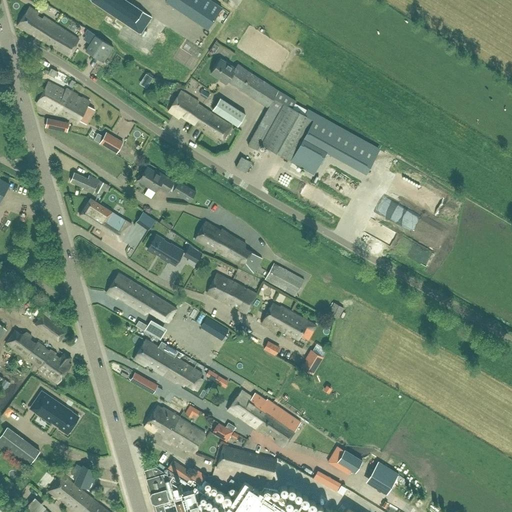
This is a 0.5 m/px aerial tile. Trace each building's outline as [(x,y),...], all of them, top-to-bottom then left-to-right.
[(90,0),(140,34),(151,17),(126,0),(90,0)] [(211,0),(165,0),(165,1),(207,29),(221,7),(211,0)] [(42,18),(38,15),(39,13),(30,7),(17,25),(68,56),(79,38),(76,35),(44,16),(42,18)] [(108,19),(105,23),(113,28),(116,24),(108,19)] [(94,35),(85,50),(103,62),(113,47),(94,35)] [(260,143),(291,160),(314,172),(326,149),(366,171),(378,150),(294,103),(296,100),(278,90),(237,64),(235,68),(220,58),(210,73),(223,81),(223,82),(225,84),(227,81),(268,108),(247,144),(257,150),(260,143)] [(45,77),(51,80),(55,73),(49,70),(45,77)] [(55,76),(51,81),(62,88),(66,83),(55,76)] [(50,109),(58,113),(70,91),(66,89),(65,91),(48,82),(36,103),(49,110),(50,109)] [(89,101),(70,91),(58,113),(68,118),(71,116),(76,119),(75,122),(77,123),(79,119),(86,123),(94,108),(87,105),(89,101)] [(193,124),(203,108),(197,104),(197,102),(181,91),(168,111),(179,118),(181,116),(193,124)] [(245,114),(229,104),(219,98),(212,109),(221,115),(237,126),(245,114)] [(203,108),(193,124),(198,127),(200,125),(205,128),(204,131),(216,139),(226,123),(210,113),(203,108)] [(64,129),(67,121),(57,119),(55,128),(64,129)] [(68,134),(78,138),(81,131),(71,127),(68,134)] [(105,132),(99,143),(111,149),(116,153),(122,142),(117,139),(105,132)] [(241,157),(235,166),(245,172),(251,162),(241,157)] [(136,179),(149,186),(148,187),(155,191),(158,186),(167,191),(173,181),(157,171),(157,172),(147,166),(142,174),(140,173),(136,179)] [(88,178),(74,172),(70,181),(83,187),(82,188),(92,193),(93,191),(101,194),(103,190),(106,192),(110,186),(99,179),(89,175),(88,178)] [(0,199),(9,184),(0,178),(0,199)] [(189,202),(196,191),(178,181),(172,191),(189,202)] [(120,241),(131,223),(90,198),(80,216),(120,241)] [(338,221),(354,227),(358,214),(342,208),(338,221)] [(220,230),(205,221),(195,239),(253,272),(261,257),(251,252),(244,248),(245,243),(221,229),(220,230)] [(392,224),(380,238),(390,247),(402,233),(392,224)] [(139,232),(132,245),(143,250),(150,237),(139,232)] [(120,243),(125,248),(130,242),(129,241),(133,237),(129,233),(120,243)] [(183,251),(155,235),(147,248),(155,253),(156,252),(161,255),(160,256),(168,261),(170,257),(176,261),(175,263),(183,251)] [(189,246),(184,255),(189,258),(187,261),(193,265),(198,257),(200,253),(189,246)] [(316,283),(281,263),(271,281),(306,300),(316,283)] [(176,308),(119,273),(106,292),(116,298),(118,296),(123,298),(123,301),(145,314),(148,311),(169,321),(176,308)] [(245,313),(256,293),(237,283),(216,273),(206,292),(232,306),(233,303),(239,306),(238,309),(245,313)] [(13,284),(0,274),(0,287),(7,293),(13,284)] [(280,330),(291,311),(280,305),(279,307),(271,303),(260,323),(275,331),(278,328),(280,330)] [(328,316),(340,320),(345,309),(333,305),(328,316)] [(36,323),(58,341),(64,334),(49,321),(53,316),(47,311),(36,323)] [(291,311),(280,330),(298,339),(300,335),(308,339),(315,325),(307,320),(291,311)] [(207,317),(201,326),(207,329),(212,320),(207,317)] [(147,324),(143,330),(159,340),(163,333),(147,324)] [(23,334),(15,329),(6,342),(38,368),(57,383),(71,364),(67,361),(70,358),(64,354),(61,359),(55,354),(55,353),(49,349),(48,350),(44,347),(45,346),(38,340),(34,343),(30,340),(31,335),(27,332),(23,334)] [(164,350),(146,339),(134,359),(145,365),(147,363),(152,366),(152,369),(175,382),(177,381),(183,384),(184,382),(197,389),(203,379),(198,376),(201,372),(174,356),(175,355),(176,352),(177,351),(167,345),(164,350)] [(279,346),(267,340),(263,348),(275,354),(279,346)] [(314,370),(323,356),(311,349),(305,358),(306,359),(303,363),(302,363),(300,366),(309,372),(311,369),(314,370)] [(130,379),(136,383),(141,374),(135,371),(130,379)] [(220,384),(224,377),(219,374),(215,380),(220,384)] [(162,389),(157,385),(152,393),(158,396),(162,389)] [(255,427),(272,402),(267,399),(266,400),(254,393),(252,397),(241,390),(227,409),(236,417),(238,414),(243,418),(243,419),(254,427),(255,427)] [(42,391),(31,408),(38,413),(52,423),(53,422),(58,425),(58,427),(67,433),(78,416),(73,413),(73,412),(42,391)] [(169,391),(164,399),(184,411),(189,403),(169,391)] [(291,415),(272,402),(255,427),(267,436),(271,433),(275,436),(274,440),(283,446),(296,427),(287,421),(291,415)] [(166,438),(179,416),(163,407),(163,408),(158,405),(144,426),(154,432),(156,430),(161,432),(161,434),(166,438)] [(179,416),(166,438),(187,451),(190,450),(194,452),(205,433),(179,418),(179,416)] [(217,422),(211,432),(226,441),(232,431),(217,422)] [(0,446),(27,467),(39,451),(7,426),(0,435),(0,446)] [(330,451),(332,448),(334,449),(335,446),(329,443),(326,449),(330,451)] [(271,478),(276,459),(223,446),(217,466),(229,470),(230,467),(238,469),(238,470),(254,474),(256,472),(261,473),(261,475),(271,478)] [(362,460),(344,449),(338,460),(331,456),(327,461),(345,472),(348,467),(355,472),(362,460)] [(168,465),(161,460),(159,462),(187,481),(193,472),(177,461),(176,463),(171,460),(168,465)] [(398,473),(378,460),(365,481),(386,493),(398,473)] [(76,463),(73,469),(79,471),(74,483),(74,484),(77,487),(78,484),(85,487),(92,471),(92,469),(82,465),(76,463)] [(354,511),(348,507),(344,511),(292,511),(244,480),(222,511),(198,511),(193,491),(174,496),(172,488),(173,487),(173,486),(175,485),(174,483),(178,478),(166,469),(164,473),(155,467),(144,470),(147,478),(151,492),(150,493),(152,501),(154,502),(157,511),(354,511)] [(59,475),(46,491),(51,494),(58,500),(60,497),(65,501),(64,502),(64,503),(66,504),(68,506),(76,511),(109,511),(77,487),(74,484),(65,477),(64,478),(59,475)]
